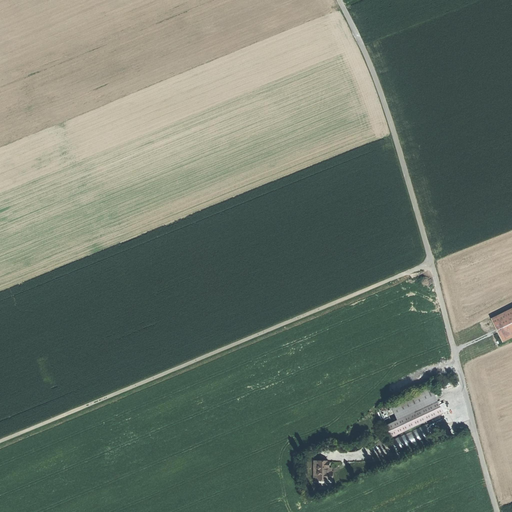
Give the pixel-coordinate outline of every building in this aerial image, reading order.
[(511,306),(491,317),(503,341),(511,336),(511,306)] [(431,387),(430,385),(391,403),(398,419),(387,424),(392,436),(434,417),(443,413),(435,395),(431,387)] [(426,424),(392,440),(397,450),(431,435),(426,424)] [(333,483),(333,479),(319,479),(319,462),(315,462),(315,483),(333,483)] [(327,462),(319,462),(319,479),(333,479),(333,473),(329,473),(329,467),(329,462),(327,462)]
